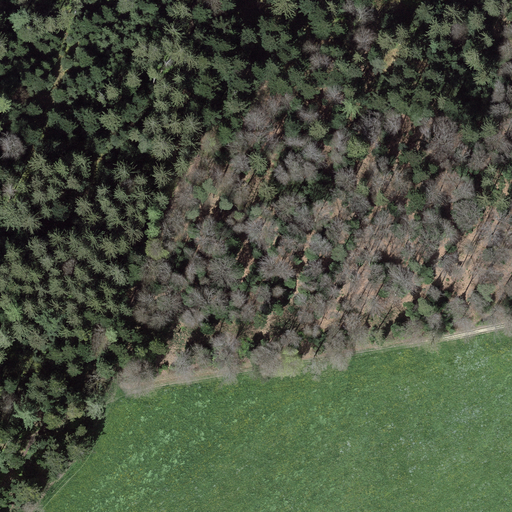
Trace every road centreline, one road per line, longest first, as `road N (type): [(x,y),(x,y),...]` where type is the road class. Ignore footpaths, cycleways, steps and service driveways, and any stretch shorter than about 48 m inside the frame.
road 1 (track): [(117,378),(362,353),(511,323)]
road 2 (track): [(31,511),(117,378)]
